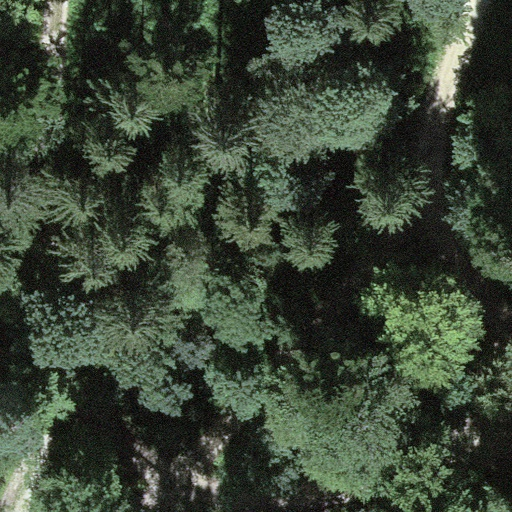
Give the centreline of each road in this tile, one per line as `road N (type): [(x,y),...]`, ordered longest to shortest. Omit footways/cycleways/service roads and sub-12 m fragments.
road 1 (track): [(156,511),(413,244),(440,111),(477,0)]
road 2 (track): [(5,511),(63,421),(39,236),(59,0)]
road 3 (track): [(199,511),(511,445)]
road 4 (track): [(0,360),(63,421),(135,511)]
road 5 (track): [(413,244),(444,300),(511,361)]
